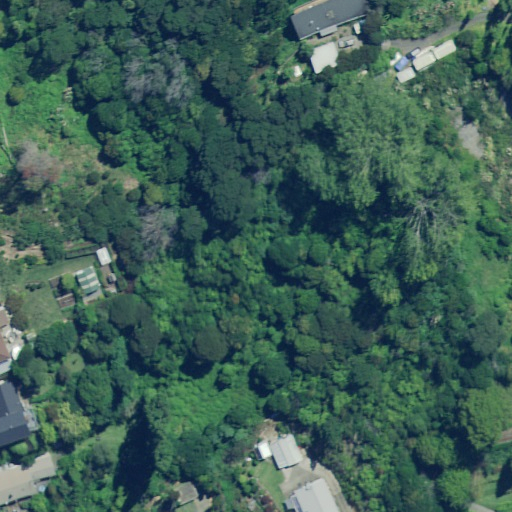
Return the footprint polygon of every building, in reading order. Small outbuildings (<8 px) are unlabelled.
[(371,12),(366,0),(322,0),(292,11),(302,37),(321,30),(323,35),(338,30),(336,25),(371,12)] [(456,48),(451,40),(434,50),(439,58),(456,48)] [(341,62),(334,42),(309,50),(316,70),(341,62)] [(435,62),(430,53),(414,62),(419,71),(435,62)] [(112,261),(106,248),(98,251),(104,264),(112,261)] [(100,288),(94,273),(79,279),(85,294),(100,288)] [(0,373),(16,367),(9,350),(0,327),(11,322),(6,310),(0,312),(0,373)] [(0,440),(31,430),(14,379),(0,383),(0,440)] [(303,459),(293,434),(269,444),(267,439),(253,444),(259,460),(274,454),(280,468),(303,459)] [(7,463),(0,465),(0,502),(37,490),(33,479),(56,470),(51,454),(9,468),(7,463)] [(294,511),(301,511),(305,511),(308,509),(309,511),(340,511),(325,478),(296,491),(300,500),(291,503),(294,511)] [(204,511),(191,480),(179,486),(186,503),(192,501),(196,511),(204,511)]
